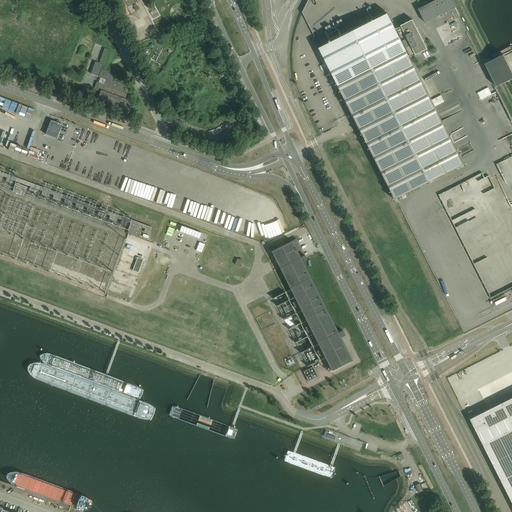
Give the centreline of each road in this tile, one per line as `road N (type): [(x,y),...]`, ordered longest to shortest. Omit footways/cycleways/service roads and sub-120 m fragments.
road 1 (unclassified): [(0,289),(273,390),(293,413),(322,419),(334,412)]
road 2 (tertiary): [(405,372),(296,156)]
road 3 (tertiary): [(306,204),(391,378)]
road 4 (tertiary): [(162,145),(0,85)]
road 5 (tertiary): [(476,511),(409,380)]
road 6 (residential): [(162,124),(98,0)]
road 7 (tertiary): [(395,387),(457,511)]
